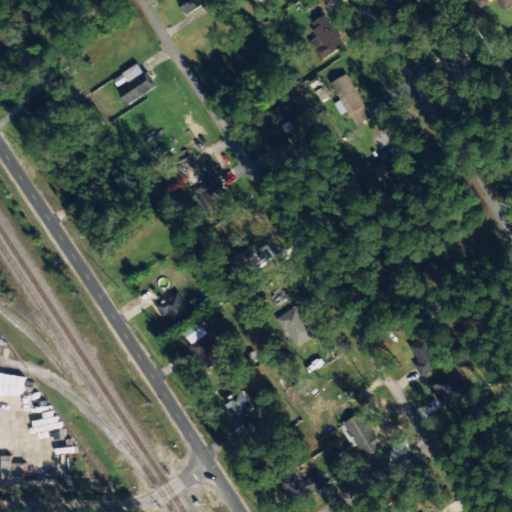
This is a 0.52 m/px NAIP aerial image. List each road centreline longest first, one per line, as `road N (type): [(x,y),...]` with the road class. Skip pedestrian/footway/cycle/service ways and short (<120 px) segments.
road 1 (residential): [(475,511),(142,0)]
road 2 (residential): [(244,511),(0,140)]
road 3 (residential): [(511,234),(360,0)]
road 4 (tertiary): [(213,463),(133,505),(0,505)]
road 5 (residential): [(511,392),(327,511)]
